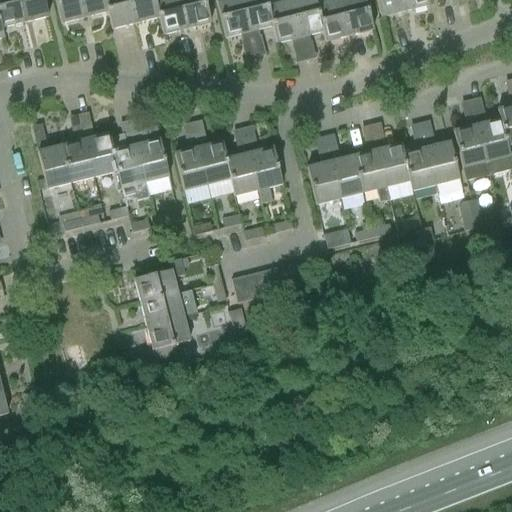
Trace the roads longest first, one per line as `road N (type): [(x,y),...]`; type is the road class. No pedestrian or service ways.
road 1 (residential): [(318,98),(78,77),(0,95)]
road 2 (residential): [(0,149),(23,274),(136,252)]
road 3 (residential): [(511,21),(318,98)]
road 4 (residential): [(511,71),(385,113),(343,117),(318,98)]
road 5 (motorway): [(511,468),(398,511)]
